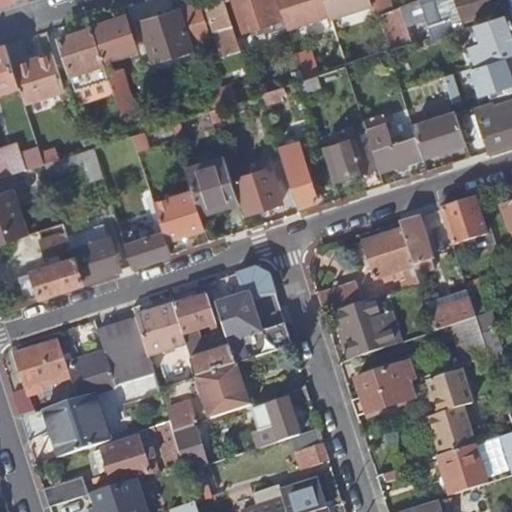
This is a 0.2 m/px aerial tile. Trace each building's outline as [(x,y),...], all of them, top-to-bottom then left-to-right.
[(200,0),(199,0),(181,6),(182,9),(194,47),(208,43),(205,33),(210,31),(200,0)] [(237,33),(226,0),(215,0),(206,3),(227,67),(246,61),(237,33)] [(279,0),(226,0),(237,33),(285,17),(279,0)] [(325,0),(279,0),(285,17),(289,31),(332,18),(325,0)] [(373,1),(372,0),(325,0),(332,18),(332,20),(373,1)] [(372,0),(373,1),(377,12),(384,10),(393,7),(390,0),(372,0)] [(419,0),(415,0),(400,5),(409,28),(415,43),(433,37),(420,1),(419,0)] [(434,0),(422,0),(421,0),(420,1),(433,37),(434,39),(456,33),(455,30),(451,19),(442,21),(434,0)] [(493,11),(489,0),(454,0),(461,21),(493,11)] [(400,5),(393,7),(384,10),(392,34),(409,28),(400,5)] [(194,47),(182,9),(140,22),(152,62),(194,47)] [(511,53),(511,22),(508,12),(472,24),(485,63),(511,53)] [(127,16),(94,27),(103,58),(137,47),(127,16)] [(103,58),(94,27),(60,38),(70,69),(77,90),(110,80),(108,73),(103,58)] [(409,28),(392,34),(397,49),(404,47),(415,43),(409,28)] [(31,61),(24,39),(7,44),(19,86),(25,102),(66,89),(63,80),(55,54),(31,61)] [(0,92),(19,86),(7,44),(0,46),(0,92)] [(397,49),(389,52),(399,80),(413,75),(404,47),(397,49)] [(511,53),(485,63),(474,66),(478,78),(483,77),(491,97),(511,89),(511,53)] [(108,73),(110,80),(122,116),(136,111),(123,68),(108,73)] [(319,74),(305,79),(302,80),(306,92),(323,86),(319,74)] [(284,86),(262,93),(265,104),(281,98),(280,94),(286,92),(284,86)] [(477,107),(490,151),(511,143),(511,102),(497,108),(495,102),(477,107)] [(222,106),(214,108),(210,110),(213,121),(226,116),(222,106)] [(413,126),(423,157),(466,143),(456,112),(413,126)] [(181,120),(171,123),(173,129),(176,137),(186,134),(181,120)] [(379,166),(380,171),(419,158),(412,137),(394,143),(387,124),(368,130),(369,134),(379,166)] [(150,147),(145,131),(133,135),(138,151),(150,147)] [(368,170),(379,166),(369,134),(357,138),(359,141),(365,140),(368,152),(363,154),(368,170)] [(138,151),(133,135),(128,136),(117,140),(95,147),(101,167),(140,154),(138,151)] [(336,180),(368,170),(363,154),(368,152),(365,140),(359,141),(357,138),(326,148),(336,180)] [(279,148),(298,207),(317,201),(298,142),(279,148)] [(0,149),(0,178),(44,164),(41,153),(39,148),(22,154),(18,143),(0,149)] [(95,147),(85,150),(60,159),(44,164),(48,176),(81,166),(87,181),(104,175),(101,167),(95,147)] [(44,164),(60,159),(56,148),(41,153),(44,164)] [(224,155),(186,168),(193,191),(201,215),(239,203),(227,165),(224,155)] [(239,203),(243,214),(282,202),(271,167),(242,176),(237,162),(227,165),(239,203)] [(0,192),(0,243),(28,235),(12,189),(0,192)] [(164,232),(167,240),(205,228),(201,215),(193,191),(155,204),(164,232)] [(475,197),(442,209),(453,245),(487,234),(475,197)] [(511,203),(503,207),(511,232),(511,203)] [(418,216),(400,222),(402,231),(414,265),(432,259),(418,216)] [(33,273),(40,297),(83,283),(68,236),(64,224),(44,230),(47,238),(40,240),(45,258),(58,253),(62,263),(33,273)] [(68,236),(83,283),(121,271),(110,238),(109,238),(104,225),(68,236)] [(121,230),(133,267),(171,255),(167,240),(164,232),(136,242),(131,226),(121,230)] [(407,282),(409,288),(420,284),(414,265),(402,231),(365,244),(375,278),(405,268),(410,281),(407,282)] [(256,269),(221,280),(223,287),(219,289),(223,303),(216,305),(230,347),(236,364),(248,360),(244,346),(238,340),(251,336),(257,357),(292,346),(285,324),(261,331),(252,302),(276,294),(269,275),(256,269)] [(315,284),(325,315),(337,310),(360,303),(355,284),(346,287),(337,276),(315,284)] [(203,297),(200,287),(171,297),(174,307),(186,343),(197,377),(199,377),(236,364),(230,347),(206,355),(200,336),(195,332),(217,324),(208,296),(203,297)] [(435,332),(452,326),(477,318),(468,290),(427,304),(435,332)] [(285,324),(276,294),(252,302),(261,331),(285,324)] [(344,344),(349,360),(402,342),(397,326),(387,329),(376,298),(360,303),(337,310),(344,329),(348,343),(344,344)] [(151,314),(148,304),(134,309),(137,318),(148,355),(181,345),(170,308),(151,314)] [(186,343),(174,307),(170,308),(181,345),(186,343)] [(148,355),(137,318),(98,331),(105,353),(116,387),(155,375),(148,355)] [(452,326),(465,364),(489,357),(482,333),(477,318),(452,326)] [(339,330),(344,344),(348,343),(344,329),(339,330)] [(70,372),(64,356),(62,357),(57,343),(15,356),(27,391),(27,392),(71,378),(70,372)] [(116,387),(105,353),(72,364),(74,371),(70,372),(71,378),(75,388),(78,400),(95,394),(116,387)] [(489,357),(465,364),(467,371),(491,364),(489,357)] [(357,416),(416,397),(411,382),(416,380),(411,362),(357,381),(362,398),(352,401),(357,416)] [(250,407),(236,364),(199,377),(212,419),(235,412),(250,407)] [(430,418),(446,454),(476,444),(463,407),(473,403),(462,370),(429,381),(440,414),(430,418)] [(78,400),(75,388),(46,398),(49,409),(78,400)] [(310,400),(306,389),(291,394),(295,405),(310,400)] [(27,391),(14,395),(21,418),(34,414),(27,392),(27,391)] [(110,441),(95,394),(78,400),(49,409),(45,410),(60,457),(110,441)] [(279,442),(301,435),(289,398),(247,412),(250,419),(255,417),(259,432),(266,429),(274,427),(279,442)] [(173,432),(194,425),(187,404),(166,411),(170,422),(173,432)] [(156,426),(148,429),(150,435),(156,433),(169,469),(184,464),(179,452),(176,442),(173,432),(170,422),(156,426)] [(207,465),(194,425),(173,432),(176,442),(179,452),(184,464),(186,472),(201,467),(201,468),(207,465)] [(272,445),(279,442),(274,427),(266,429),(272,445)] [(313,466),(330,461),(319,429),(302,435),(313,466)] [(511,462),(496,468),(500,479),(511,475),(511,432),(506,435),(511,453),(511,462)] [(150,474),(150,475),(158,473),(154,459),(156,458),(153,449),(143,453),(139,439),(103,450),(94,453),(99,467),(100,467),(102,467),(103,467),(105,472),(109,470),(114,485),(150,474)] [(248,452),(244,441),(224,448),(228,459),(248,452)] [(455,492),(456,494),(494,481),(482,443),(476,444),(446,454),(443,455),(449,474),(448,476),(446,479),(450,489),(451,492),(455,492)] [(186,472),(196,503),(211,498),(201,468),(201,467),(186,472)] [(82,479),(45,491),(50,507),(88,495),(82,479)] [(315,511),(327,508),(318,480),(280,492),(283,499),(242,511),(315,511)] [(160,496),(164,511),(166,511),(184,506),(178,490),(160,496)] [(60,511),(148,511),(144,498),(125,505),(126,508),(112,511),(107,511),(103,511),(79,511),(78,506),(60,511)] [(199,511),(196,503),(184,506),(166,511),(199,511)] [(399,511),(440,511),(437,503),(416,510),(415,507),(399,511)]
